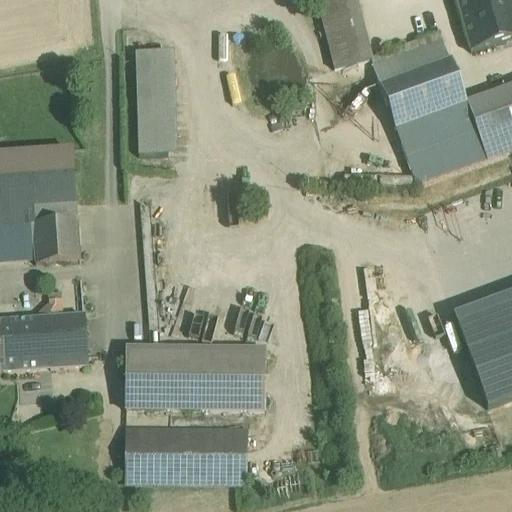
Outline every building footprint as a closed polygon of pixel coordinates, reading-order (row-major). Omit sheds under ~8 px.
[(369,61),(352,0),(315,0),(334,70),(369,61)] [(511,0),(455,0),(471,54),(511,42),(511,0)] [(442,43),(372,69),(379,87),(449,61),(442,43)] [(137,158),(175,157),(171,52),(132,54),(137,158)] [(449,61),(379,87),(396,133),(467,108),(467,106),(450,61),(449,61)] [(477,133),(434,148),(406,160),(416,188),(511,154),(511,98),(509,91),(467,106),(467,108),(477,133)] [(467,108),(396,133),(406,160),(434,148),(477,133),(467,108)] [(322,147),(324,137),(321,126),(315,117),(307,112),(296,110),(286,112),(277,118),(271,127),(269,137),(271,148),(277,156),(286,162),(297,164),(307,162),(316,156),(322,147)] [(73,153),(0,158),(0,229),(33,227),(78,224),(73,153)] [(78,224),(33,227),(36,265),(36,267),(80,265),(78,224)] [(0,229),(0,267),(36,265),(33,227),(0,229)] [(81,279),(47,281),(50,321),(84,319),(81,279)] [(511,414),(511,317),(459,338),(492,422),(511,414)] [(50,321),(2,324),(6,375),(87,369),(84,319),(50,321)] [(265,354),(127,353),(126,413),(264,415),(265,354)] [(248,435),(126,434),(125,485),(247,486),(248,435)]
